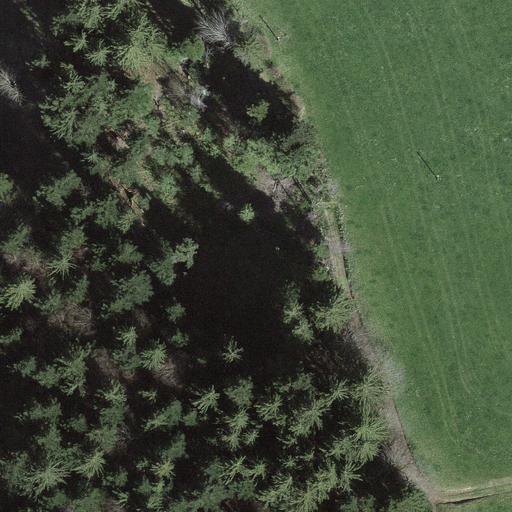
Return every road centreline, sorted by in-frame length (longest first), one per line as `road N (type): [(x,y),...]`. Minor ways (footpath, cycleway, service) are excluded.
road 1 (track): [(222,0),(286,116),(417,475),(435,493),(452,494)]
road 2 (track): [(103,511),(65,444),(74,336),(64,280),(0,142)]
